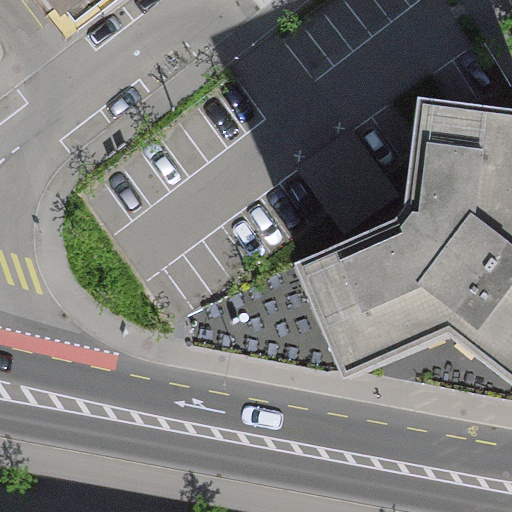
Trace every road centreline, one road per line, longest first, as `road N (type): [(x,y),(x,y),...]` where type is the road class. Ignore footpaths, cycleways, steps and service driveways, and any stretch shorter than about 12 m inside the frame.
road 1 (secondary): [(24,391),(511,487)]
road 2 (residential): [(24,391),(4,264),(12,190),(64,105)]
road 3 (residential): [(210,0),(64,105)]
